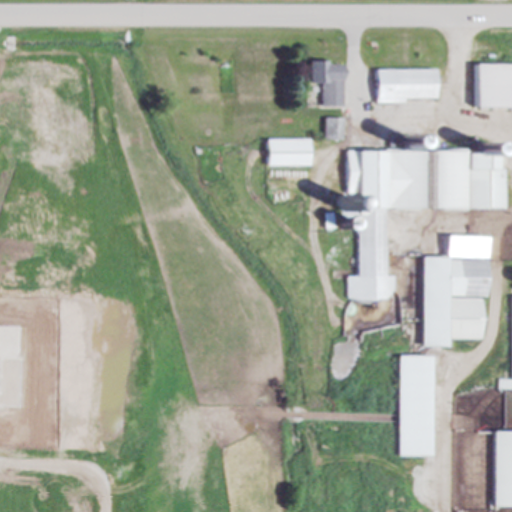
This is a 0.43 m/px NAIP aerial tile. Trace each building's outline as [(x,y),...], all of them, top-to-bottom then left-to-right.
[(336,108),(336,65),(302,64),(302,85),(316,85),(315,108),(336,108)] [(466,109),(511,109),(511,66),(467,66),(466,109)] [(430,103),(429,71),(368,72),(368,103),(430,103)] [(338,120),(319,119),(318,141),(337,142),(338,120)] [(260,168),(304,168),(304,141),(260,141),(260,168)] [(338,153),(338,195),(349,195),(350,278),(340,278),(340,302),(387,302),(387,278),(380,278),(380,211),(414,211),(500,211),(499,170),(492,171),(492,157),(467,157),(467,144),(453,144),(453,152),(338,153)] [(415,349),(441,349),(441,341),(475,341),(475,299),(481,299),(481,238),(438,238),(438,259),(415,259),(415,349)] [(511,391),(511,297),(505,298),(504,382),(493,381),(493,391),(511,391)] [(421,459),(422,359),(392,358),(390,458),(421,459)] [(511,433),(486,433),(485,509),(511,509),(511,433)]
